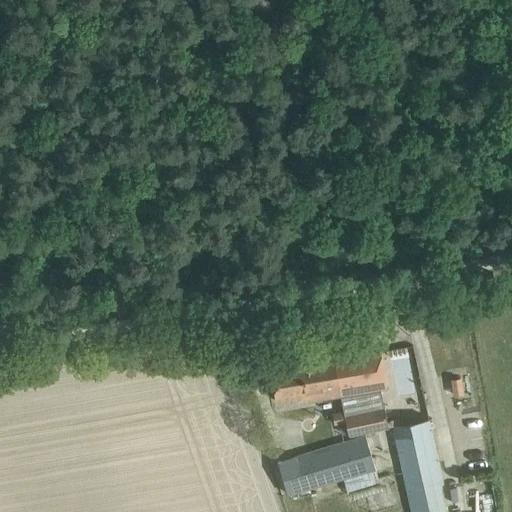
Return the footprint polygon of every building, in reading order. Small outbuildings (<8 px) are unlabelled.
[(333,357),(340,395),(387,387),(380,349),(333,357)] [(323,398),(340,395),(333,357),(317,360),(323,398)] [(302,401),(323,398),(317,360),(270,368),(275,401),(301,396),(302,401)] [(459,378),(450,379),(452,395),(461,394),(459,378)] [(383,404),(344,413),(346,423),(348,433),(349,436),(389,428),(388,426),(387,420),(383,404)] [(339,424),(346,423),(344,413),(343,411),(333,413),(336,425),(339,424)] [(388,426),(392,425),(403,422),(402,417),(387,420),(388,426)] [(403,422),(392,425),(392,426),(411,511),(448,511),(441,479),(428,417),(403,422)] [(365,435),(277,461),(287,493),(374,467),(365,435)]
